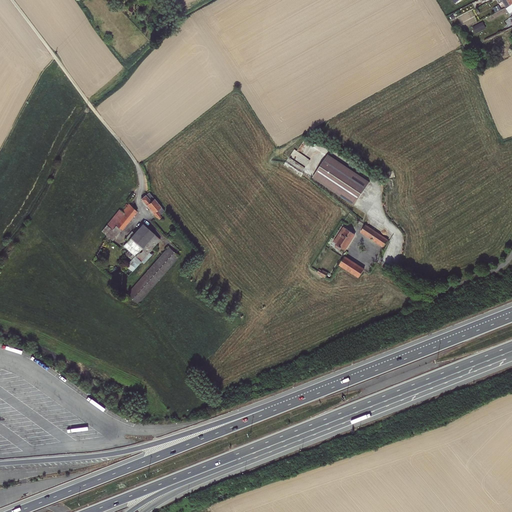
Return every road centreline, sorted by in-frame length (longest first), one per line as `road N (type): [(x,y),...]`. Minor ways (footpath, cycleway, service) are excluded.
road 1 (motorway): [(251,448),(511,345)]
road 2 (motorway): [(266,413),(16,511)]
road 3 (motorway): [(511,316),(266,413)]
road 4 (unclassified): [(142,189),(136,164),(10,0)]
road 5 (motorway): [(266,413),(64,458)]
road 6 (track): [(0,320),(140,381),(158,403)]
road 7 (motorway): [(89,511),(251,448)]
road 8 (motorway): [(129,511),(239,461)]
